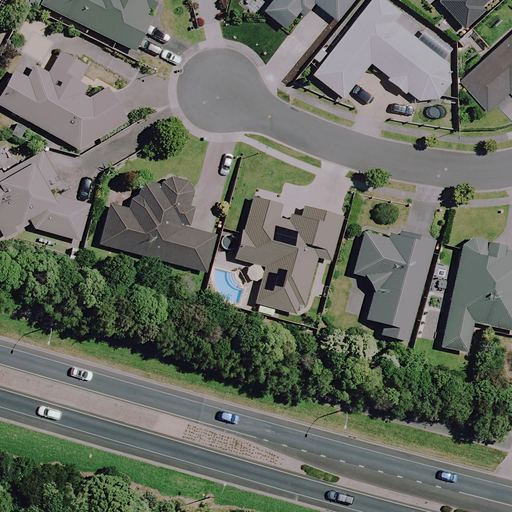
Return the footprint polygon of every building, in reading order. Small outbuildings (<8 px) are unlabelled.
[(157,0),(38,0),(36,7),(134,52),(157,0)] [(350,0),(267,0),(270,1),(259,15),(280,32),(305,2),(332,23),(350,0)] [(384,79),(382,82),(401,97),(403,95),(416,104),(433,101),(448,82),(443,66),(389,24),(396,15),(376,0),(367,0),(308,78),(339,101),(366,65),(384,79)] [(500,0),(445,0),(436,9),(463,36),(500,0)] [(511,34),(461,79),(489,110),(511,91),(511,34)] [(122,123),(105,94),(89,103),(69,92),(82,70),(47,50),(38,65),(20,55),(0,90),(0,108),(76,152),(122,123)] [(52,162),(31,157),(28,169),(15,166),(0,171),(0,235),(27,224),(30,230),(76,243),(85,207),(43,195),(52,162)] [(191,186),(161,179),(159,189),(137,183),(130,212),(106,206),(96,246),(202,273),(211,237),(180,229),(191,186)] [(252,305),(249,315),(271,321),(274,311),(297,317),(313,259),(326,263),(338,219),(299,209),(296,223),(273,216),(276,207),(249,200),(232,260),(246,264),(244,265),(243,267),(242,269),(241,270),(241,273),(240,275),(241,277),(241,279),(242,281),(244,282),(245,284),(247,285),(249,286),(251,286),(253,286),(255,286),(257,286),(252,305)] [(351,274),(359,276),(370,297),(363,321),(390,328),(387,339),(403,343),(429,242),(386,230),(383,240),(361,234),(351,274)] [(511,331),(511,252),(460,242),(437,349),(462,355),(469,325),(511,334),(511,331)]
